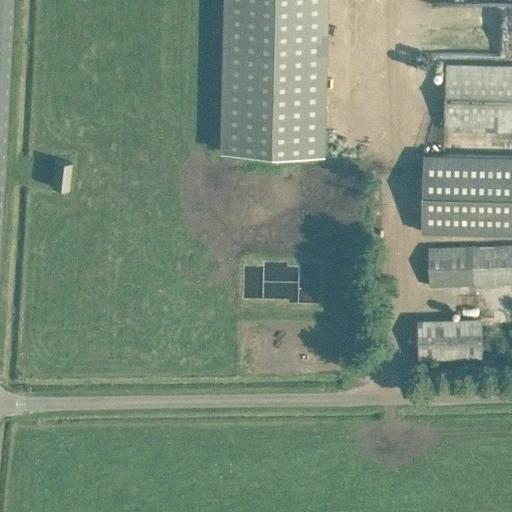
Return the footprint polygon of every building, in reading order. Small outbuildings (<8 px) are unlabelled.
[(227,0),(224,149),(324,152),(327,0),(227,0)] [(511,129),(511,67),(444,65),(442,127),(511,129)] [(511,155),(424,154),(423,231),(511,233),(511,155)] [(55,159),(52,186),(67,187),(70,161),(55,159)] [(511,282),(511,245),(429,248),(430,265),(430,285),(511,282)] [(418,319),(419,357),(483,355),(482,317),(418,319)]
